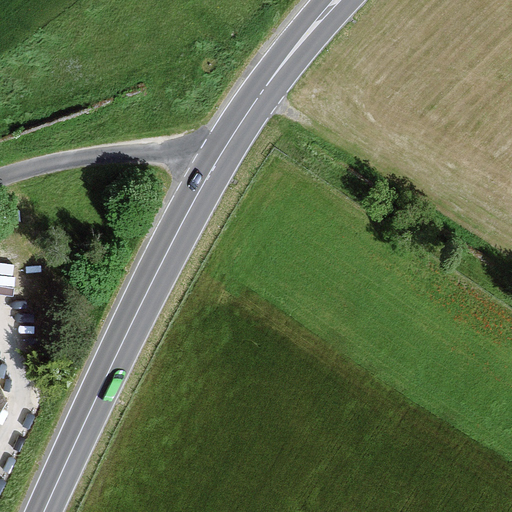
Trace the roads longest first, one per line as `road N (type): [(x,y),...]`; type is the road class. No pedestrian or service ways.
road 1 (primary): [(47,511),(220,154)]
road 2 (track): [(511,291),(283,136),(289,115)]
road 3 (track): [(511,250),(256,99)]
road 4 (residential): [(220,154),(123,156),(0,184)]
road 5 (primary): [(220,154),(339,0)]
